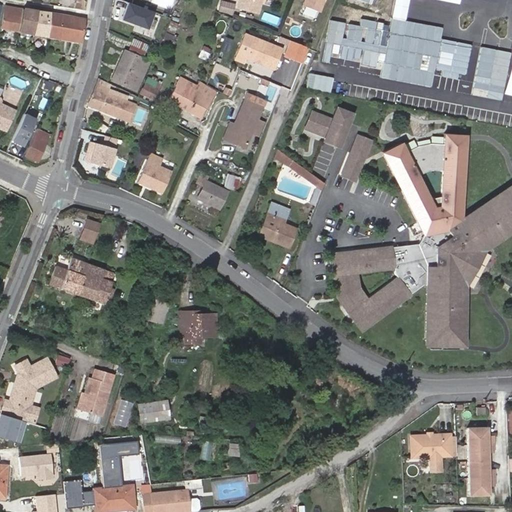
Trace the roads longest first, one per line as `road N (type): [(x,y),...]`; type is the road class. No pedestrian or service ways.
road 1 (residential): [(421,383),(343,352),(189,240),(137,212),(52,191)]
road 2 (residential): [(247,511),(401,415),(421,383)]
road 3 (residential): [(96,0),(52,191)]
road 4 (unknown): [(166,228),(229,87)]
road 5 (residential): [(52,191),(0,331)]
